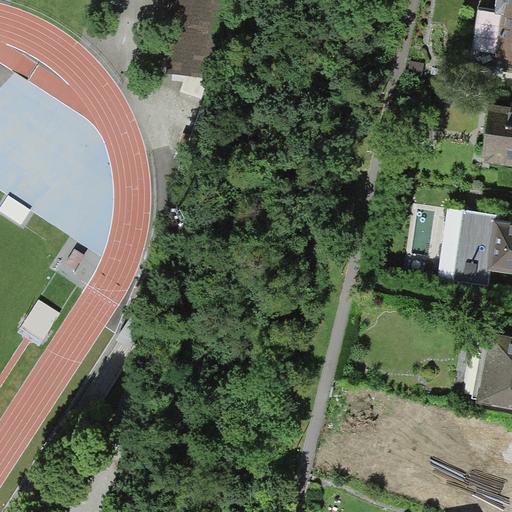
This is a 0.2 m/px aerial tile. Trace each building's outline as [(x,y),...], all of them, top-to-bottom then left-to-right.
[(179,0),(171,74),(213,84),(223,0),(179,0)] [(511,0),(501,0),(500,17),(481,14),(475,61),(511,64),(511,0)] [(485,162),(511,165),(511,108),(492,106),(485,162)] [(492,271),(511,273),(511,221),(498,220),(492,271)] [(140,318),(135,314),(117,343),(132,350),(145,321),(140,318)] [(480,405),(511,409),(511,339),(491,337),(480,405)] [(459,493),(503,504),(511,465),(511,445),(472,436),(459,493)]
